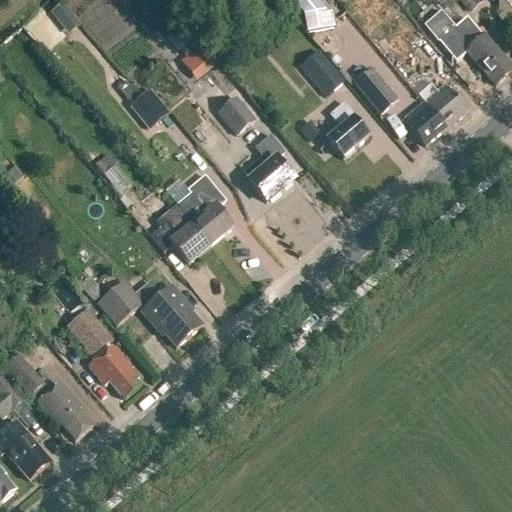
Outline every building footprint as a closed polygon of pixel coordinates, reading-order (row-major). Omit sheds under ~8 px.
[(325,10),(316,0),(312,0),(293,4),(306,32),(333,27),(331,13),(325,14),(325,10)] [(456,0),(469,16),(482,6),(477,0),(456,0)] [(511,0),(500,0),(506,7),(507,6),(511,11),(511,0)] [(62,6),(51,15),(63,30),(75,21),(62,6)] [(182,50),(198,33),(186,22),(170,38),(182,50)] [(467,55),(495,89),(511,75),(511,73),(484,40),(483,41),(467,22),(440,45),(456,64),(467,55)] [(152,36),(160,45),(172,35),(164,26),(152,36)] [(222,68),(221,46),(189,48),(190,69),(222,68)] [(317,52),(297,69),(325,101),(345,83),(317,52)] [(420,73),(423,63),(406,58),(403,67),(420,73)] [(352,86),(378,117),(397,101),(371,70),(352,86)] [(424,107),(446,131),(466,114),(445,89),(424,107)] [(163,113),(150,96),(123,116),(136,134),(163,113)] [(216,118),(235,142),(254,126),(235,103),(216,118)] [(327,143),(343,162),(354,152),(354,151),(367,140),(353,123),(356,121),(344,107),(331,118),(342,131),(327,143)] [(404,124),(425,150),(446,132),(446,131),(424,107),(404,124)] [(293,183),(277,163),(285,156),(270,138),(254,152),(269,169),(249,185),(267,205),(293,183)] [(120,165),(115,168),(107,158),(92,169),(115,199),(131,187),(124,178),(128,175),(120,165)] [(177,208),(211,249),(233,231),(216,212),(225,205),(205,180),(189,193),(191,196),(177,208)] [(172,248),(189,268),(211,249),(177,208),(156,225),(161,231),(150,239),(164,255),(172,248)] [(67,307),(82,293),(64,274),(49,288),(67,307)] [(165,338),(176,351),(202,329),(191,316),(193,314),(172,289),(162,297),(153,287),(138,300),(125,284),(110,296),(95,277),(83,286),(98,306),(117,329),(138,311),(163,340),(165,338)] [(0,321),(0,323),(9,332),(22,316),(12,307),(0,321)] [(89,368),(106,388),(110,384),(124,402),(139,390),(135,385),(138,382),(111,349),(106,353),(103,350),(94,357),(97,361),(89,368)] [(60,428),(75,445),(93,429),(79,413),(81,411),(60,386),(50,394),(19,359),(3,373),(12,383),(15,381),(30,398),(58,431),(60,428)] [(26,400),(12,383),(3,373),(0,375),(0,416),(3,420),(26,400)] [(0,441),(0,459),(5,455),(29,483),(50,466),(36,448),(36,446),(27,436),(21,441),(13,431),(0,441)] [(0,506),(0,507),(1,507),(15,495),(4,482),(6,480),(0,473),(0,506)]
